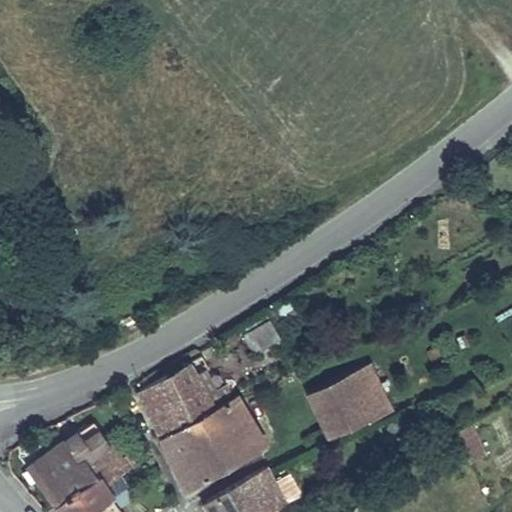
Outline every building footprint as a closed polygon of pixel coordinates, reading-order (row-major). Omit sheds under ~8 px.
[(243,334),(253,352),(279,337),(269,319),(243,334)] [(221,340),(225,346),(238,339),(234,332),(221,340)] [(214,406),(197,377),(187,361),(139,390),(161,438),(214,406)] [(370,362),(308,391),(330,437),(392,410),(370,362)] [(206,372),(197,377),(214,406),(233,395),(226,384),(216,389),(206,372)] [(236,393),(214,406),(161,438),(186,491),(265,444),(236,393)] [(93,420),(78,431),(85,440),(100,430),(93,420)] [(464,451),(479,444),(470,424),(455,431),(464,451)] [(86,459),(109,443),(100,430),(85,440),(78,431),(27,468),(54,504),(94,471),(86,459)] [(94,471),(102,482),(123,467),(125,469),(128,467),(109,443),(86,459),(94,471)] [(485,456),(479,444),(464,451),(470,463),(485,456)] [(268,511),(286,502),(274,481),(266,465),(205,501),(211,511),(254,511),(256,511),(255,511),(268,511)] [(54,504),(59,511),(90,511),(111,495),(94,471),(54,504)] [(111,495),(116,504),(132,495),(117,472),(102,482),(111,495)] [(290,472),(274,481),(286,502),(298,495),(300,490),(290,472)] [(121,511),(116,504),(111,495),(90,511),(121,511)]
